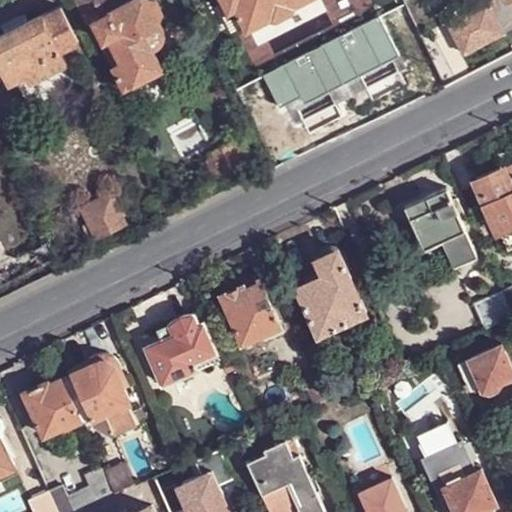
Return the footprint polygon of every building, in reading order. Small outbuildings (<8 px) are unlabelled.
[(125,86),(164,67),(154,46),(163,41),(164,41),(166,37),(166,33),(159,17),(162,16),(163,13),(159,5),(156,3),(152,5),(149,0),(131,0),(95,18),(105,38),(105,44),(125,86)] [(238,4),(249,26),(270,15),(272,18),(273,19),(275,18),(293,9),(295,7),(293,4),(300,0),(226,0),(230,8),(238,4)] [(511,0),(505,0),(507,3),(494,10),(489,0),(448,20),(465,54),(511,29),(511,0)] [(0,36),(0,54),(12,79),(29,71),(32,77),(70,60),(59,38),(75,31),(62,5),(0,36)] [(402,49),(366,68),(377,90),(414,72),(402,49)] [(251,163),(239,138),(212,151),(214,155),(206,159),(217,180),(251,163)] [(511,220),(511,179),(506,166),(478,178),(504,235),(511,231),(511,221),(511,220)] [(213,197),(207,185),(170,202),(177,214),(213,197)] [(425,246),(444,238),(456,264),(478,253),(448,185),(406,204),(425,246)] [(82,206),(97,237),(126,222),(112,192),(82,206)] [(368,311),(340,247),(318,257),(326,275),(300,287),(313,316),(321,332),(368,311)] [(282,325),(262,281),(247,287),(245,284),(222,293),(244,342),(282,325)] [(511,314),(511,303),(505,288),(476,301),(487,326),(511,314)] [(222,357),(205,320),(201,322),(196,312),(171,322),(176,333),(164,338),(148,345),(165,383),(222,357)] [(314,335),(321,332),(313,316),(307,319),(314,335)] [(159,328),(164,338),(176,333),(171,322),(159,328)] [(511,375),(511,361),(503,341),(471,355),(478,371),(483,382),(485,387),(493,390),(501,387),(504,379),(511,375)] [(467,376),(478,371),(471,355),(459,359),(467,376)] [(129,401),(131,400),(125,385),(118,370),(113,359),(110,356),(106,356),(94,361),(94,359),(71,368),(73,372),(92,415),(93,417),(107,411),(111,409),(129,401)] [(124,367),(118,370),(125,385),(131,382),(124,367)] [(332,396),(321,369),(305,376),(316,404),(332,396)] [(472,387),(483,382),(478,371),(467,376),(472,387)] [(73,372),(64,376),(82,418),(92,415),(73,372)] [(45,433),(66,424),(67,426),(82,418),(64,376),(50,382),(48,379),(26,390),(45,433)] [(364,395),(376,389),(371,379),(359,384),(364,395)] [(129,401),(111,409),(120,430),(123,428),(135,422),(138,421),(137,417),(133,409),(129,401)] [(140,406),(133,409),(137,417),(143,415),(140,406)] [(107,411),(93,417),(95,422),(116,431),(120,430),(111,409),(107,411)] [(287,420),(259,433),(266,448),(293,435),(287,420)] [(137,426),(135,422),(123,428),(125,432),(137,426)] [(0,476),(2,476),(0,472),(15,464),(0,434),(0,476)] [(267,452),(249,460),(272,511),(289,511),(300,507),(302,511),(320,511),(326,509),(293,435),(266,448),(267,452)] [(466,441),(424,460),(448,511),(450,511),(452,511),(469,511),(477,509),(481,511),(488,511),(494,507),(495,501),(498,500),(482,466),(477,469),(466,441)] [(221,446),(195,458),(199,468),(181,477),(195,511),(232,511),(218,479),(233,472),(221,446)] [(116,494),(136,485),(125,460),(105,469),(116,494)] [(17,469),(15,464),(0,472),(2,476),(17,469)] [(86,474),(91,485),(69,496),(64,483),(50,491),(59,511),(75,511),(116,494),(105,469),(104,466),(86,474)] [(408,511),(391,474),(357,490),(367,511),(408,511)] [(59,511),(50,491),(49,489),(28,498),(33,511),(59,511)]
